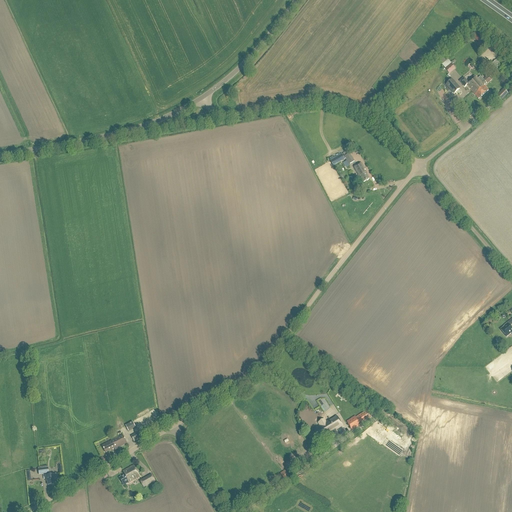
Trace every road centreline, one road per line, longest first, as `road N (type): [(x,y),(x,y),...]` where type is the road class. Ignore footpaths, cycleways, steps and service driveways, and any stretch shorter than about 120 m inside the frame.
road 1 (unclassified): [(173,426),(263,367),(419,167)]
road 2 (unclassified): [(419,167),(389,132),(336,103),(221,115),(202,97)]
road 3 (tertiary): [(0,155),(131,130),(202,97)]
road 4 (unclassified): [(29,511),(173,426)]
road 5 (unclassified): [(511,275),(419,167)]
road 6 (tertiary): [(202,97),(250,58),(297,0)]
